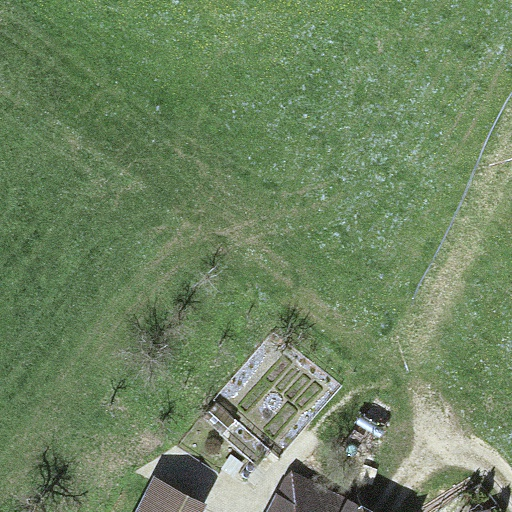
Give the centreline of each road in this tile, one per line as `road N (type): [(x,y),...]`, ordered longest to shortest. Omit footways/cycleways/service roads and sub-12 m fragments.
road 1 (track): [(511,147),(416,331),(418,385),(445,440)]
road 2 (track): [(386,503),(445,440),(511,491)]
